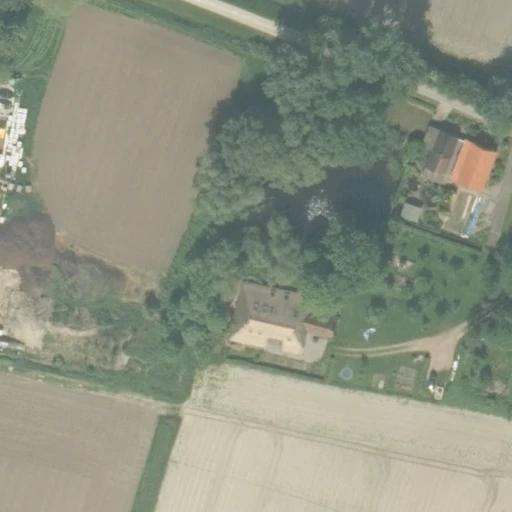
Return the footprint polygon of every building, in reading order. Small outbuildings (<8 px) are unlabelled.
[(422,144),(432,148),(451,155),(458,136),(429,125),(422,144)] [(465,139),(458,157),(489,169),(496,151),(465,139)] [(444,173),(451,155),(432,148),(421,177),(439,184),(443,173),(444,173)] [(482,188),(489,169),(458,157),(451,176),(482,188)] [(422,208),(405,201),(399,217),(417,223),(422,208)] [(335,336),(339,315),(312,310),(315,297),(243,281),(231,339),(303,354),(308,331),(335,336)]
